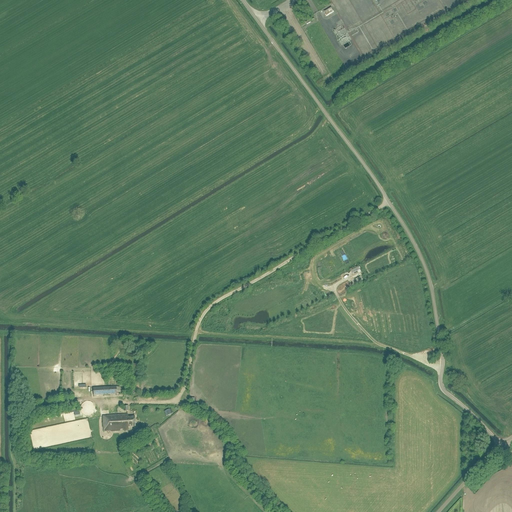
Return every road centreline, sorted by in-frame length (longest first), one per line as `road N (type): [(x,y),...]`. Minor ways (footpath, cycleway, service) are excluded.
road 1 (unclassified): [(501,444),(442,388),(429,278),(408,233),(242,0)]
road 2 (track): [(388,201),(209,306),(174,400),(123,403)]
road 3 (track): [(326,113),(340,92),(498,0)]
